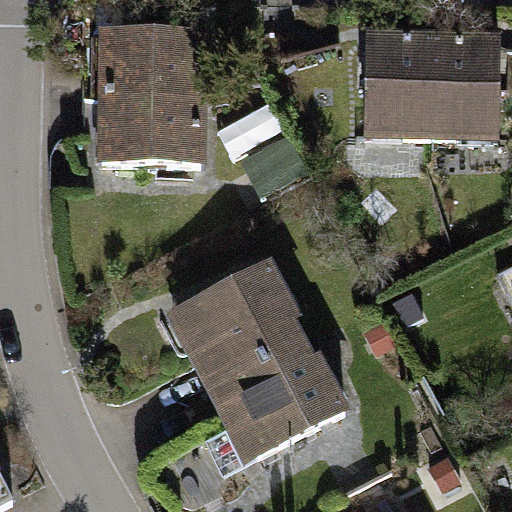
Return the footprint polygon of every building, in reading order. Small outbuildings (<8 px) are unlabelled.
[(89,68),(88,104),(203,107),(205,40),(102,37),(101,68),(89,68)] [(433,42),(367,40),(365,141),(431,142),(433,42)] [(499,43),(433,42),(431,142),(498,143),(499,43)] [(101,136),(100,167),(201,170),(203,107),(88,104),(87,136),(101,136)] [(289,149),(262,163),(278,191),(304,177),(289,149)] [(268,271),(180,316),(197,348),(186,353),(207,394),(298,347),(288,326),(294,323),(268,271)] [(511,272),(497,281),(511,310),(511,272)] [(298,347),(207,394),(228,435),(206,446),(222,478),(343,417),(316,364),(309,368),(298,347)] [(0,511),(3,511),(14,507),(0,480),(0,511)]
